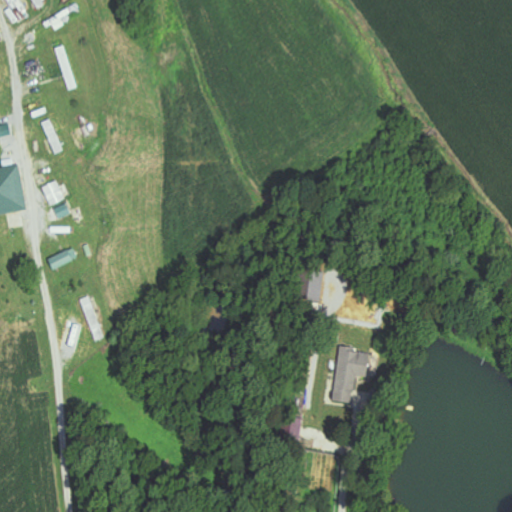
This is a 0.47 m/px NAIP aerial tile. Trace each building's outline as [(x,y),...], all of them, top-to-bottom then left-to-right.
[(66,151),(53,119),(44,123),(57,155),(66,151)] [(0,216),(29,211),(21,165),(0,169),(0,216)] [(44,188),(53,207),(68,200),(60,181),(44,188)] [(51,259),(55,269),(81,261),(77,250),(51,259)] [(78,353),(85,325),(71,321),(64,350),(78,353)] [(356,396),(358,375),(371,377),(374,352),(342,349),(337,394),(356,396)]
